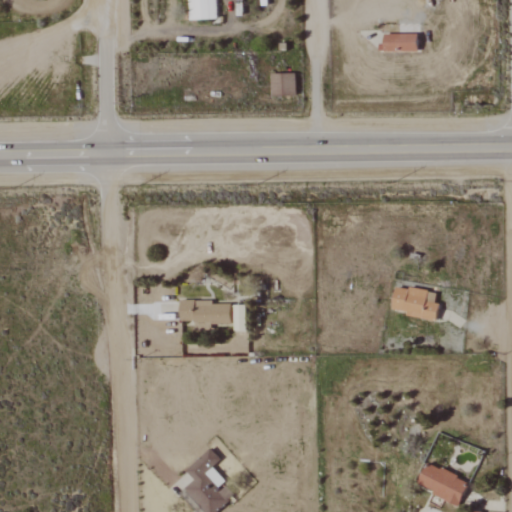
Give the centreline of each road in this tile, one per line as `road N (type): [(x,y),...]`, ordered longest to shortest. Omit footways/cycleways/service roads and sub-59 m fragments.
road 1 (secondary): [(0,156),(511,148)]
road 2 (residential): [(113,245),(119,511)]
road 3 (residential): [(108,0),(111,155)]
road 4 (residential): [(320,150),(316,0)]
